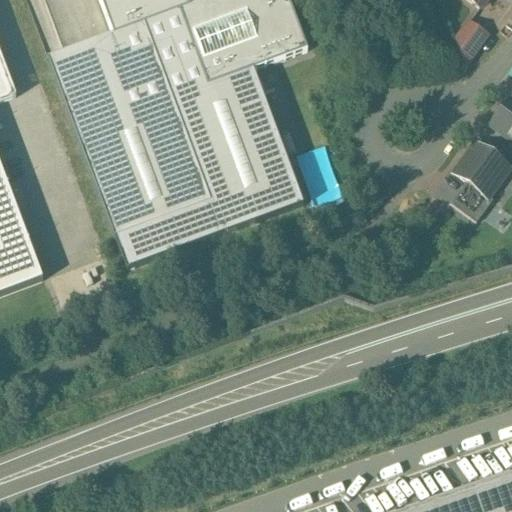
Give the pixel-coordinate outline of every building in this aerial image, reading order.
[(207,0),(98,0),(113,38),(113,40),(144,28),(181,14),(208,88),(252,72),(253,74),(307,53),(287,0),(212,0),(208,2),(207,0)] [(466,0),(480,10),(487,0),(466,0)] [(181,14),(144,28),(113,40),(113,38),(47,62),(126,273),(303,207),(253,74),(252,72),(208,88),(181,14)] [(466,67),(486,38),(468,25),(455,42),(466,67)] [(0,105),(16,100),(0,58),(0,105)] [(511,129),(511,105),(509,103),(495,122),(497,133),(505,139),(511,129)] [(508,171),(476,147),(455,177),(465,185),(487,201),(488,199),(508,171)] [(0,298),(42,283),(0,168),(0,298)] [(493,203),(488,199),(487,201),(465,185),(450,206),(476,225),(493,203)] [(511,511),(511,477),(411,511),(511,511)]
